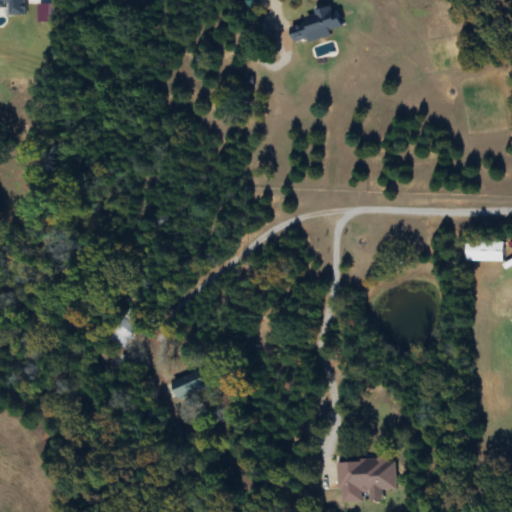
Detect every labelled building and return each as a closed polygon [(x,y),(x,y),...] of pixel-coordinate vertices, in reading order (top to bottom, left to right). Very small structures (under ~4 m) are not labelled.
[(330,35),(329,30),(340,28),(335,6),(314,11),(315,15),(303,18),(304,24),(288,27),(293,44),(330,35)] [(504,242),(466,242),(466,263),(504,263),(504,242)] [(111,332),(130,343),(139,329),(120,318),(111,332)] [(169,380),(174,399),(206,391),(202,373),(169,380)] [(360,503),(359,491),(394,490),(393,460),(337,462),(338,503),(360,503)]
